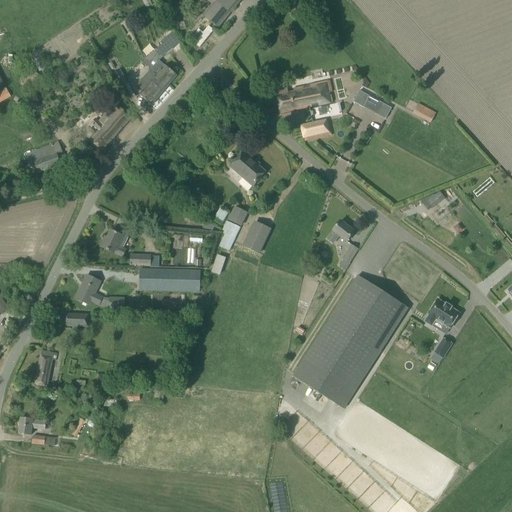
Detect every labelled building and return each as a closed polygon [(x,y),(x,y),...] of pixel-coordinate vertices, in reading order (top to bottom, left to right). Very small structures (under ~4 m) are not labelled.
[(208,0),(212,4),(202,14),(208,19),(214,25),(217,28),(233,9),(240,0),(208,0)] [(300,2),(290,11),(296,17),(306,8),(300,2)] [(191,39),(200,47),(214,31),(208,26),(202,32),(198,29),(191,39)] [(162,46),(156,50),(162,58),(168,53),(172,49),(165,40),(160,43),(162,46)] [(156,50),(145,60),(151,69),(168,86),(177,76),(159,61),(162,58),(156,50)] [(35,69),(30,71),(21,77),(25,85),(40,78),(35,69)] [(148,85),(139,95),(143,99),(151,106),(168,86),(151,69),(146,76),(142,80),(148,85)] [(281,114),(290,112),(312,107),(311,107),(318,105),(319,105),(332,102),(331,95),(329,95),(329,93),(332,92),(329,81),(293,89),(293,92),(288,93),(287,88),(277,90),(278,95),(277,95),(281,114)] [(127,82),(120,86),(130,103),(137,99),(132,91),(127,82)] [(0,102),(10,97),(5,87),(0,90),(0,102)] [(359,91),(353,102),(364,108),(365,108),(370,97),(359,91)] [(132,118),(114,102),(104,113),(105,114),(98,121),(95,119),(90,124),(98,131),(95,135),(90,129),(83,137),(101,153),(132,118)] [(429,123),(435,113),(417,102),(411,113),(429,123)] [(342,115),(340,103),(311,108),(313,120),(342,115)] [(298,118),(290,119),(290,113),(284,113),(285,124),(298,123),(298,118)] [(314,139),(332,135),(328,120),(311,124),(301,126),(304,141),(314,139)] [(59,142),(23,154),(27,168),(64,156),(59,142)] [(252,187),(258,180),(265,172),(254,163),(256,162),(244,152),(238,159),(230,168),(252,187)] [(420,200),(425,210),(444,201),(440,191),(420,200)] [(197,205),(194,212),(209,221),(212,216),(202,210),(203,208),(197,205)] [(234,207),(228,221),(241,227),(248,214),(234,207)] [(220,208),(214,216),(222,221),(228,213),(220,208)] [(229,251),(240,228),(226,221),(222,230),(224,231),(223,234),(224,234),(218,246),(229,251)] [(339,236),(346,242),(354,232),(340,221),(334,229),(327,238),(333,243),(339,236)] [(255,222),(242,247),(259,255),(271,230),(255,222)] [(126,250),(121,248),(128,234),(120,230),(118,234),(111,231),(107,238),(105,237),(100,247),(109,252),(114,254),(115,253),(123,256),(126,250)] [(344,260),(341,265),(340,265),(339,267),(344,271),(349,263),(358,250),(351,245),(342,259),(344,260)] [(210,273),(219,275),(224,257),(215,254),(210,273)] [(142,267),(149,267),(149,266),(150,266),(151,266),(151,257),(151,255),(130,255),(130,266),(142,267)] [(148,269),(142,269),(139,269),(139,291),(200,293),(200,271),(148,269)] [(91,301),(99,305),(109,308),(109,309),(124,310),(124,299),(102,298),(94,294),(100,282),(95,280),(86,276),(75,299),(88,305),(91,301)] [(358,276),(293,377),(343,409),(408,308),(358,276)] [(0,297),(0,315),(5,312),(8,309),(0,297)] [(425,322),(431,326),(435,321),(438,321),(450,329),(459,314),(451,308),(452,308),(446,304),(446,305),(437,300),(428,314),(429,315),(425,322)] [(88,328),(89,315),(69,314),(68,327),(88,328)] [(443,359),(452,344),(444,339),(434,353),(443,359)] [(35,384),(45,386),(46,385),(50,360),(55,361),(57,354),(41,351),(35,384)] [(112,374),(96,374),(96,384),(112,385),(112,374)] [(163,404),(164,389),(153,388),(152,403),(163,404)] [(128,401),(140,401),(140,392),(127,392),(128,401)] [(30,435),(30,429),(45,431),(46,422),(39,421),(21,419),(19,434),(30,435)] [(58,447),(60,440),(33,436),(32,443),(54,447),(54,446),(58,447)]
